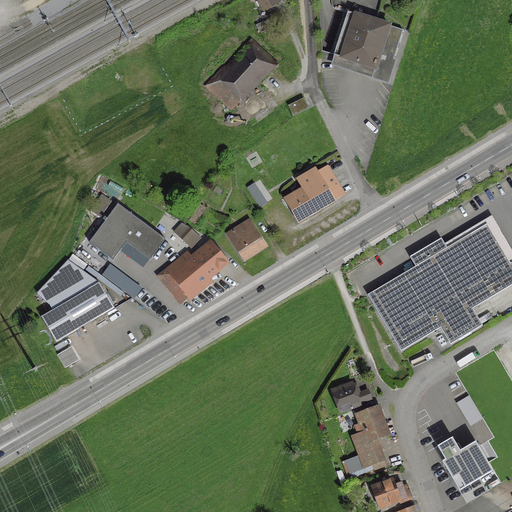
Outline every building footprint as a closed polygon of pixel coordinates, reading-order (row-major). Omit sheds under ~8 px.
[(281,2),(280,0),(257,0),(262,10),(277,2),(278,4),(281,2)] [(441,0),(438,2),(445,14),(468,0),(441,0)] [(359,64),(357,71),(385,81),(401,30),(346,13),(333,56),(359,64)] [(245,20),(248,25),(260,19),(258,14),(245,20)] [(465,38),(498,92),(511,83),(511,30),(503,15),(465,38)] [(256,25),(259,32),(265,30),(262,22),(256,25)] [(434,51),(469,109),(498,92),(465,38),(463,34),(434,51)] [(223,67),(205,86),(230,110),(236,103),(240,106),(276,65),(249,41),(232,60),(237,65),(230,73),(223,67)] [(302,99),(287,106),(292,116),(307,109),(302,99)] [(415,157),(418,163),(476,128),(472,122),(469,117),(411,151),(415,157)] [(291,161),(272,171),(276,178),(284,174),(283,172),(294,166),(291,161)] [(304,192),(285,203),(296,221),(341,194),(326,168),(299,184),(304,192)] [(274,199),(272,200),(259,179),(248,187),(251,192),(250,193),(256,202),(252,204),(257,212),(275,201),(274,199)] [(108,202),(100,197),(90,210),(99,216),(108,202)] [(194,203),(186,215),(184,218),(193,223),(203,209),(194,203)] [(165,238),(118,204),(89,243),(114,260),(126,244),(149,260),(165,238)] [(248,221),(226,235),(242,261),(265,246),(248,221)] [(185,228),(181,224),(173,233),(185,243),(194,234),(186,227),(185,228)] [(511,262),(509,264),(486,225),(366,295),(400,351),(439,328),(449,345),(474,330),(464,313),(511,284),(511,262)] [(188,250),(157,275),(180,304),(189,298),(191,300),(214,281),(211,278),(230,263),(211,239),(191,255),(188,250)] [(67,260),(37,293),(47,301),(53,309),(87,289),(77,269),(67,260)] [(112,266),(105,277),(93,269),(91,271),(136,301),(146,288),(112,266)] [(53,309),(40,317),(55,342),(113,308),(98,283),(87,289),(53,309)] [(66,363),(61,356),(56,360),(61,366),(66,363)] [(357,390),(354,391),(351,384),(333,391),(340,411),(359,404),(358,404),(370,399),(367,390),(358,393),(357,390)] [(473,427),(486,420),(472,396),(460,404),(473,427)] [(385,436),(375,407),(358,414),(361,423),(354,426),(357,434),(352,436),(359,456),(344,462),(349,474),(371,465),(373,470),(384,466),(382,460),(378,462),(370,441),(385,436)] [(460,452),(452,439),(437,448),(461,489),(492,471),(475,443),(460,452)] [(492,441),(484,444),(490,461),(499,458),(492,441)] [(390,480),(371,487),(379,508),(406,498),(400,483),(392,485),(390,480)]
